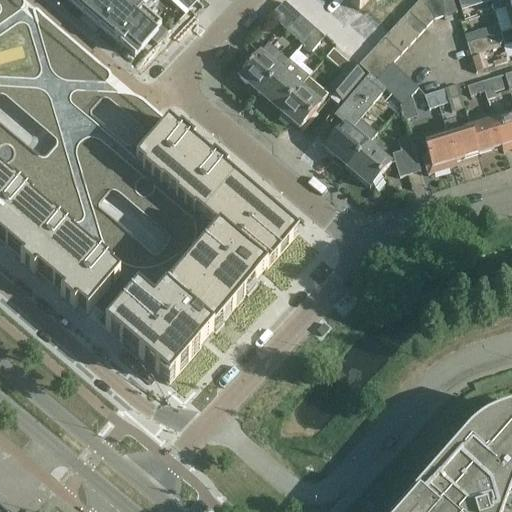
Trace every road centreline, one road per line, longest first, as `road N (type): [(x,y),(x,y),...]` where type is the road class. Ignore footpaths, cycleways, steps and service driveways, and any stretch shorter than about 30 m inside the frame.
road 1 (residential): [(208,418),(292,489),(324,493),(438,376),(511,345)]
road 2 (residential): [(197,431),(155,414),(0,285)]
road 3 (residential): [(361,253),(180,85)]
road 4 (residential): [(208,418),(361,253)]
road 5 (secondary): [(146,489),(0,368)]
road 6 (residential): [(180,85),(133,89),(29,0)]
road 7 (secondary): [(0,402),(128,509)]
road 8 (residential): [(361,253),(511,202)]
road 9 (unknown): [(95,219),(202,109)]
